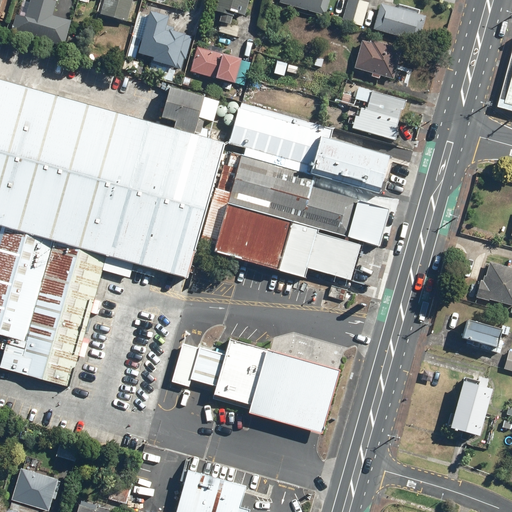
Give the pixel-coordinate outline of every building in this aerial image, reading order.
[(16,15),(11,32),(63,47),(71,21),(52,15),(56,3),(46,0),(30,0),(25,18),(16,15)] [(105,0),(102,14),(127,21),(132,0),(78,0),(85,2),(84,0),(105,0)] [(215,0),(212,10),(221,13),(219,21),(220,22),(218,31),(236,36),(238,26),(230,24),(233,12),(245,15),(249,0),(215,0)] [(279,0),(279,3),(324,16),(328,0),(279,0)] [(354,0),(346,0),(341,21),(362,26),(368,4),(354,0)] [(380,3),(373,29),(418,42),(425,16),(380,3)] [(149,16),(136,59),(174,71),(183,41),(163,35),(167,22),(149,16)] [(121,21),(108,30),(114,39),(127,30),(121,21)] [(361,41),(353,69),(393,80),(402,48),(371,39),(370,43),(361,41)] [(195,49),(189,71),(234,83),(241,60),(222,54),(222,56),(195,49)] [(277,60),(273,74),(286,77),(287,72),(298,75),(300,66),(277,60)] [(225,144),(0,79),(0,334),(8,337),(0,365),(0,367),(68,387),(106,255),(186,278),(225,144)] [(359,117),(348,114),(346,122),(352,124),(351,127),(395,140),(397,132),(395,129),(400,110),(403,109),(406,101),(357,87),(354,99),(368,103),(366,109),(361,108),(359,117)] [(218,102),(170,88),(162,118),(176,122),(174,129),(194,134),(199,118),(213,121),(218,102)] [(332,129),(240,103),(229,143),(245,147),(243,155),(379,193),(390,155),(329,139),(332,129)] [(215,188),(199,248),(305,278),(307,269),(351,281),(361,245),(318,234),(319,229),(379,246),(390,207),(312,186),(315,175),(230,152),(226,165),(223,165),(217,189),(215,188)] [(511,266),(490,261),(486,275),(484,275),(483,279),(481,278),(476,296),(489,300),(490,298),(511,304),(511,266)] [(502,326),(469,317),(464,334),(497,343),(502,326)] [(199,349),(182,344),(171,381),(188,385),(190,378),(216,385),(214,394),(251,404),(266,349),(229,339),(225,355),(199,348),(199,349)] [(340,370),(266,349),(251,404),(248,413),(322,434),(340,370)] [(493,387),(479,383),(480,379),(467,375),(466,379),(464,378),(450,424),(480,433),(493,387)] [(20,467),(10,500),(47,511),(57,479),(34,472),(38,459),(25,455),(21,468),(20,467)] [(187,469),(174,511),(248,511),(250,508),(240,506),(245,486),(187,469)] [(130,481),(114,476),(107,500),(123,505),(130,481)] [(0,511),(37,511),(10,503),(8,510),(1,508),(0,511)]
